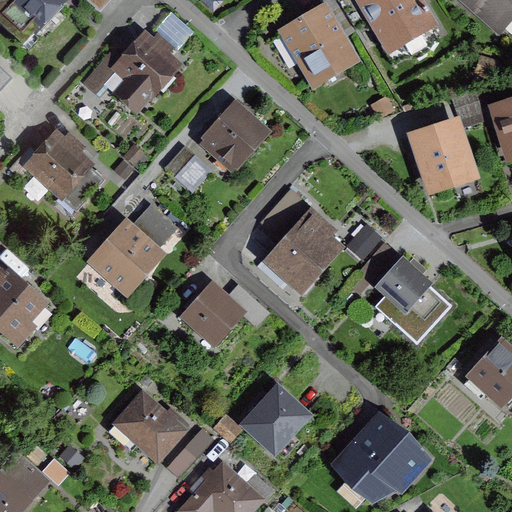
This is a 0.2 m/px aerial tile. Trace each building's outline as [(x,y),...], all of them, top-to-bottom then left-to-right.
[(56,0),(11,0),(7,5),(2,0),(0,1),(0,24),(23,47),(62,5),(56,0)] [(84,0),(100,14),(112,0),(84,0)] [(426,7),(423,9),(419,2),(423,0),(364,0),(361,2),(373,22),(395,58),(437,32),(426,13),(429,12),(426,7)] [(511,0),(470,0),(496,23),(511,5),(511,0)] [(339,42),(321,11),(288,30),(317,80),(350,60),(339,42)] [(154,32),(158,35),(173,49),(177,52),(195,33),(172,12),(154,32)] [(166,56),(173,49),(158,35),(151,43),(146,38),(129,58),(118,48),(85,85),(100,98),(121,75),(130,83),(120,94),(136,108),(149,94),(150,95),(176,65),(166,56)] [(0,92),(13,79),(0,66),(0,92)] [(504,101),(498,83),(478,89),(484,108),(504,101)] [(511,104),(499,108),(511,149),(511,104)] [(217,168),(221,163),(228,169),(236,160),(237,161),(262,133),(236,110),(211,138),(212,139),(206,145),(219,157),(212,164),(217,168)] [(409,136),(421,170),(427,168),(433,189),(471,177),(454,122),(409,136)] [(31,167),(61,194),(65,189),(83,205),(105,181),(87,165),(77,155),(84,148),(69,134),(62,142),(57,138),(41,156),(30,146),(10,169),(20,178),(31,167)] [(211,169),(185,146),(165,168),(191,191),(211,169)] [(292,190),(282,202),(262,223),(281,240),(300,218),(310,207),(292,190)] [(176,228),(154,209),(138,227),(160,247),(176,228)] [(326,230),(312,217),(275,258),(272,255),(260,268),(280,286),(291,275),(302,285),(333,249),(320,237),(326,230)] [(125,290),(126,289),(131,293),(146,276),(142,272),(158,253),(128,226),(95,263),(125,290)] [(366,226),(354,240),(368,253),(381,238),(366,226)] [(374,278),(396,254),(385,244),(363,268),(374,278)] [(386,297),(405,313),(395,325),(418,345),(452,306),(431,287),(433,284),(403,257),(376,287),(386,297)] [(0,325),(12,336),(20,342),(33,328),(25,321),(42,303),(10,275),(9,277),(0,269),(0,325)] [(197,303),(192,298),(184,307),(189,311),(184,317),(214,343),(227,328),(228,329),(243,312),(213,285),(197,303)] [(464,384),(480,399),(488,390),(502,403),(502,402),(508,407),(511,402),(511,358),(499,346),(464,384)] [(274,453),(309,416),(278,388),(244,425),(274,453)] [(185,431),(143,394),(117,424),(110,432),(125,445),(132,438),(158,461),(185,431)] [(372,505),(396,492),(402,495),(432,460),(410,432),(379,412),(330,464),(351,490),(372,505)] [(240,430),(225,417),(216,427),(231,441),(240,430)] [(181,476),(214,440),(202,430),(170,466),(181,476)] [(0,511),(13,511),(41,481),(18,460),(0,480),(0,511)] [(181,511),(182,511),(250,511),(262,500),(264,502),(274,491),(256,475),(247,486),(223,465),(197,494),(181,511)]
